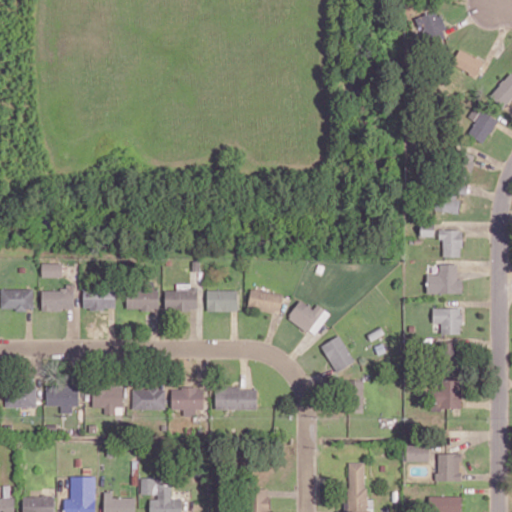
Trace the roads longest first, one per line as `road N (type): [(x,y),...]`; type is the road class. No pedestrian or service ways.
road 1 (residential): [(500,511),(502,212),(511,176)]
road 2 (residential): [(0,349),(251,349),(292,370)]
road 3 (residential): [(292,370),(306,392),(308,511)]
